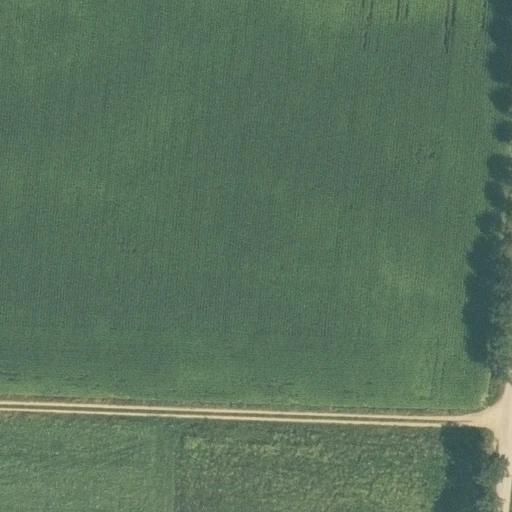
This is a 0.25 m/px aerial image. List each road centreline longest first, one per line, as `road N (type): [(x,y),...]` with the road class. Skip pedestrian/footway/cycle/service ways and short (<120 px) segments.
road 1 (track): [(509,413),(0,399)]
road 2 (track): [(511,390),(500,511)]
